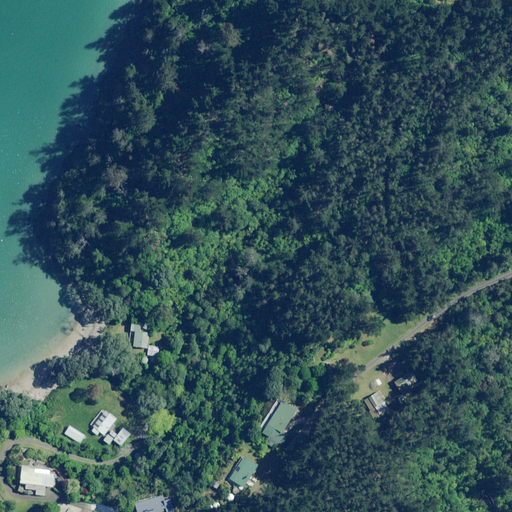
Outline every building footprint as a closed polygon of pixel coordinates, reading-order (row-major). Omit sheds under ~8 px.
[(144,321),(141,327),(148,330),(151,324),(144,321)] [(140,325),(131,324),(129,342),(134,342),(133,347),(147,348),(149,333),(140,332),(140,325)] [(159,347),(148,346),(147,355),(158,356),(159,347)] [(411,371),(394,381),(402,394),(419,384),(411,371)] [(388,410),(378,393),(364,401),(373,418),(388,410)] [(255,432),(279,447),(287,435),(282,432),(296,409),(277,398),(255,432)] [(116,420),(105,411),(104,412),(101,410),(89,424),(94,429),(92,431),(97,435),(100,432),(104,435),(116,420)] [(84,436),(69,426),(64,434),(80,443),(84,436)] [(117,436),(111,431),(109,434),(115,438),(113,440),(121,446),(130,435),(122,429),(117,436)] [(113,439),(107,435),(103,440),(109,444),(113,439)] [(242,488),(243,489),(258,466),(244,457),(244,458),(242,457),(227,480),(241,490),(242,488)] [(35,469),(28,469),(28,467),(21,466),(20,483),(26,484),(25,489),(36,490),(35,495),(44,496),(45,486),(53,487),(54,474),(34,473),(35,469)] [(226,498),(226,499),(227,499),(227,500),(228,501),(229,501),(230,501),(231,501),(232,501),(233,501),(233,500),(234,499),(234,498),(234,497),(234,496),(234,495),(233,495),(233,494),(232,494),(231,493),(230,493),(229,493),(229,494),(228,494),(227,495),(226,496),(226,497),(226,498)] [(163,501),(162,496),(134,504),(135,511),(163,511),(165,511),(173,511),(170,500),(163,501)] [(212,506),(212,507),(213,508),(213,509),(214,509),(215,510),(216,510),(217,510),(218,509),(219,508),(220,507),(220,506),(220,505),(219,504),(219,503),(218,502),(217,502),(216,502),(215,502),(214,502),(213,502),(213,503),(212,503),(212,504),(212,505),(212,506)]
